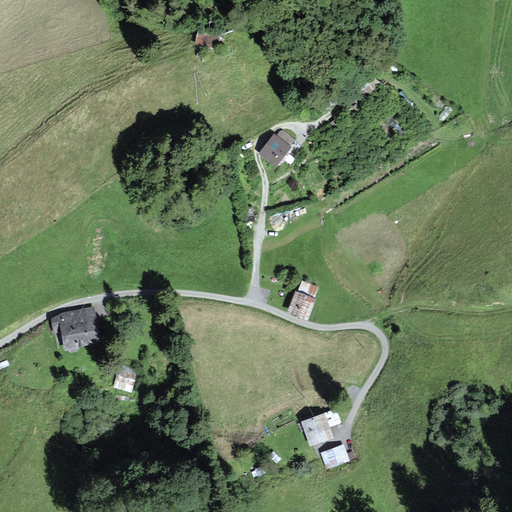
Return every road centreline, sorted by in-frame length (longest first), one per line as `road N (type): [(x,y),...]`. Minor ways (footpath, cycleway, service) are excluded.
road 1 (residential): [(341,435),(383,360),(382,334),(368,325),(306,325),(250,303),(170,291),(80,302),(0,343)]
road 2 (track): [(341,106),(310,127),(282,126),(260,141),(264,198),(250,303)]
road 3 (track): [(511,309),(415,308),(368,325)]
